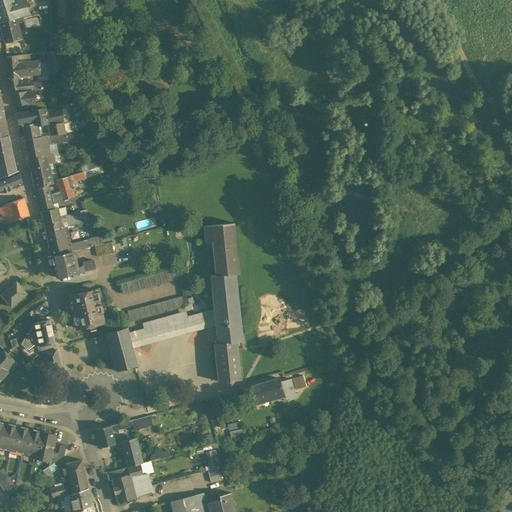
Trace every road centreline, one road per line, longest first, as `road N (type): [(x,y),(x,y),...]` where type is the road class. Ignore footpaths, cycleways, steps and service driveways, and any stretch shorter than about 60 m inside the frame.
road 1 (residential): [(76,394),(0,56)]
road 2 (unknown): [(355,311),(406,389),(511,477)]
